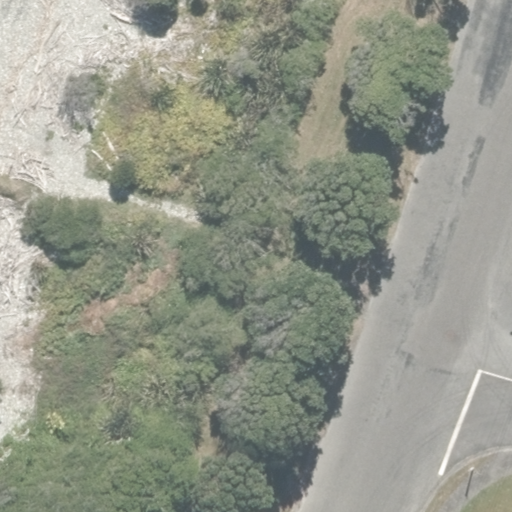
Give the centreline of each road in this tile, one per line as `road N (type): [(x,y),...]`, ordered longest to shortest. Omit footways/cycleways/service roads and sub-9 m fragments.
road 1 (residential): [(421,348),(511,61)]
road 2 (residential): [(359,511),(421,348)]
